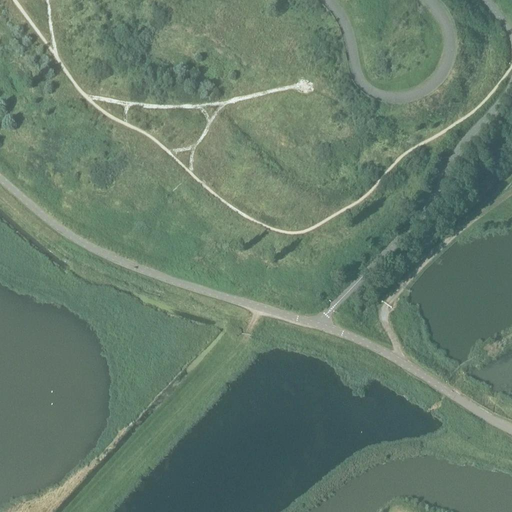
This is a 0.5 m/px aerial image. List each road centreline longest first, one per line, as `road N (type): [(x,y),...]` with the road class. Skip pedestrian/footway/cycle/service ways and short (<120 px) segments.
road 1 (unclassified): [(511,431),(367,344),(89,247),(0,180)]
road 2 (track): [(403,365),(379,310),(456,232),(511,193)]
